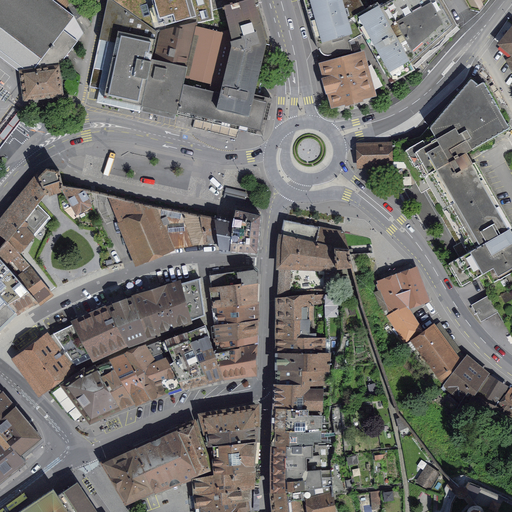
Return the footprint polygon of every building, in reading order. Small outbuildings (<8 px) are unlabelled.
[(0,0),(0,50),(23,68),(23,73),(56,68),(91,24),(77,0),(0,0)] [(158,32),(109,0),(87,102),(178,121),(180,113),(266,134),(272,100),(262,98),(271,47),(261,0),(257,0),(232,7),(238,41),(230,43),(232,34),(198,26),(158,32)] [(158,32),(198,26),(214,23),(212,14),(232,7),(230,0),(108,0),(109,0),(158,32)] [(328,46),(331,57),(352,51),(349,42),(353,40),(348,20),(364,11),(365,10),(359,0),(304,0),(318,49),(328,46)] [(391,0),(379,7),(412,66),(431,50),(457,25),(442,0),(391,0)] [(348,20),(353,40),(364,34),(392,83),(414,70),(412,66),(379,7),(377,3),(365,10),(364,11),(348,20)] [(511,30),(499,45),(511,56),(511,30)] [(0,148),(10,135),(17,126),(29,110),(26,98),(23,73),(23,68),(0,50),(0,148)] [(361,56),(324,66),(335,103),(371,93),(361,56)] [(56,68),(23,73),(26,98),(60,93),(56,68)] [(430,128),(450,162),(456,172),(452,174),(453,175),(437,184),(440,189),(443,194),(442,195),(461,228),(480,261),(511,242),(511,233),(509,229),(511,228),(488,186),(474,162),(472,163),(466,153),(510,127),(483,82),(478,85),(471,79),(430,128)] [(450,162),(430,128),(426,132),(422,138),(423,140),(412,145),(408,137),(395,141),(395,145),(390,145),(390,160),(411,160),(414,167),(412,168),(418,179),(450,162)] [(390,144),(361,145),(362,165),(389,165),(390,164),(390,160),(390,145),(390,144)] [(488,295),(498,312),(511,337),(511,331),(507,322),(500,311),(499,311),(497,308),(498,307),(492,297),(491,297),(489,294),(491,293),(486,285),(504,275),(511,289),(511,275),(511,274),(511,273),(510,269),(508,269),(503,261),(511,256),(511,242),(480,261),(461,228),(442,195),(443,194),(440,189),(437,184),(453,175),(452,174),(456,172),(450,162),(418,179),(416,181),(422,191),(427,189),(453,233),(464,254),(465,253),(466,254),(467,253),(474,264),(472,265),(475,269),(476,269),(480,275),(477,277),(488,295)] [(45,193),(46,195),(50,193),(58,190),(64,189),(64,188),(59,171),(46,168),(38,177),(45,193)] [(0,222),(0,247),(6,239),(8,240),(45,193),(38,177),(0,222)] [(64,188),(64,189),(77,212),(91,204),(84,192),(64,188)] [(153,207),(110,198),(136,260),(137,260),(171,247),(153,207)] [(38,205),(9,242),(18,252),(29,239),(26,236),(30,232),(33,235),(50,216),(38,205)] [(174,247),(204,242),(201,217),(156,208),(174,247)] [(261,215),(236,209),(233,222),(231,243),(230,251),(258,253),(258,251),(258,245),(259,245),(259,243),(258,243),(261,215)] [(204,242),(219,241),(216,220),(201,217),(204,242)] [(216,217),(216,220),(219,241),(220,250),(230,251),(231,243),(233,222),(216,217)] [(279,283),(278,295),(289,294),(290,265),(328,267),(327,286),(328,286),(328,288),(326,288),(325,288),(325,290),(332,290),(333,278),(334,278),(335,277),(335,276),(336,275),(336,274),(336,273),(336,271),(336,267),(335,267),(334,248),(317,243),(320,228),(285,221),(281,239),(280,253),(280,265),(279,283)] [(320,228),(317,243),(334,248),(349,249),(344,233),(344,232),(340,231),(320,228)] [(0,258),(10,269),(37,301),(38,302),(51,292),(18,252),(9,242),(8,240),(6,239),(0,247),(0,258)] [(352,264),(349,249),(334,248),(335,267),(336,267),(339,266),(339,265),(349,264),(352,264)] [(511,256),(503,261),(508,269),(510,269),(511,273),(511,274),(511,275),(511,256)] [(0,278),(10,269),(0,258),(0,278)] [(21,281),(10,269),(0,278),(0,292),(17,312),(37,301),(21,281)] [(254,283),(257,283),(257,272),(253,269),(237,271),(209,275),(211,290),(254,283)] [(404,306),(425,298),(415,271),(377,285),(378,288),(383,286),(389,300),(390,300),(393,310),(404,306)] [(511,289),(504,275),(486,285),(491,293),(489,294),(491,297),(492,297),(498,307),(497,308),(499,311),(500,311),(511,331),(511,289)] [(200,278),(179,284),(189,321),(205,315),(200,278)] [(242,303),(255,303),(256,302),(257,283),(254,283),(211,290),(214,307),(233,305),(242,303)] [(179,284),(133,298),(146,337),(189,321),(179,284)] [(0,327),(16,313),(17,312),(0,292),(0,327)] [(315,295),(315,302),(325,302),(326,293),(315,295)] [(312,295),(278,297),(278,318),(309,319),(313,319),(313,302),(311,303),(312,295)] [(481,322),(498,312),(488,295),(471,305),(481,322)] [(121,303),(108,308),(128,344),(146,337),(133,298),(121,303)] [(255,320),(255,303),(242,303),(233,305),(214,307),(212,307),(215,324),(255,320)] [(390,314),(405,340),(420,331),(404,306),(390,314)] [(108,308),(74,323),(93,357),(128,344),(108,308)] [(309,319),(278,318),(278,338),(284,338),(295,338),(302,339),(315,339),(315,333),(308,333),(309,319)] [(228,339),(255,334),(255,320),(215,324),(213,325),(214,341),(217,341),(220,340),(228,339)] [(74,323),(54,333),(75,365),(93,357),(74,323)] [(186,333),(207,380),(217,377),(222,376),(213,350),(205,325),(186,333)] [(459,364),(433,328),(416,341),(446,382),(459,364)] [(54,333),(47,336),(70,369),(75,365),(54,333)] [(186,333),(162,342),(165,351),(171,349),(176,361),(171,364),(176,372),(182,387),(194,383),(207,380),(186,333)] [(255,342),(255,334),(228,339),(220,340),(217,341),(217,347),(221,348),(255,342)] [(47,336),(16,359),(40,391),(70,369),(47,336)] [(284,338),(278,338),(278,353),(286,353),(293,353),(307,352),(325,353),(325,339),(315,339),(302,339),(295,338),(284,338)] [(125,355),(148,395),(158,391),(165,388),(167,392),(182,387),(176,372),(171,364),(167,358),(165,351),(162,342),(161,340),(139,348),(139,350),(125,355)] [(406,344),(412,351),(417,347),(411,340),(406,344)] [(254,373),(255,345),(221,351),(217,352),(217,350),(213,350),(222,376),(239,374),(254,373)] [(286,353),(278,353),(277,369),(296,369),(302,369),(326,370),(327,370),(328,364),(330,364),(330,363),(328,363),(329,352),(325,353),(307,352),(293,353),(286,353)] [(125,355),(110,361),(135,401),(142,399),(149,397),(148,395),(125,355)] [(465,357),(459,364),(446,382),(443,386),(461,402),(469,390),(474,395),(487,376),(465,357)] [(110,361),(96,366),(120,407),(135,401),(110,361)] [(83,370),(63,384),(76,401),(90,420),(117,408),(120,407),(96,366),(85,372),(83,370)] [(277,369),(277,384),(287,384),(308,384),(308,385),(325,385),(326,370),(302,369),(296,369),(277,369)] [(497,382),(488,377),(472,404),(473,404),(468,412),(464,410),(463,413),(488,428),(495,417),(491,415),(497,406),(496,405),(506,388),(497,382)] [(287,384),(277,384),(276,408),(320,409),(321,391),(307,391),(308,385),(308,384),(287,384)] [(511,391),(509,390),(497,406),(511,417),(511,391)] [(41,436),(15,405),(12,408),(0,394),(0,480),(9,473),(25,460),(20,454),(41,436)] [(256,426),(255,407),(203,415),(203,417),(198,418),(198,420),(201,429),(205,430),(206,434),(256,426)] [(320,409),(276,408),(275,430),(304,430),(326,430),(326,429),(324,429),(324,417),(325,417),(324,408),(320,409)] [(185,426),(177,430),(197,475),(198,474),(211,469),(194,422),(185,426)] [(256,426),(206,434),(203,435),(207,446),(212,445),(213,445),(255,440),(255,433),(256,426)] [(304,430),(275,430),(274,445),(298,445),(302,444),(332,444),(332,443),(334,443),(333,429),(330,430),(328,430),(326,430),(304,430)] [(156,439),(134,449),(154,489),(154,490),(197,475),(177,430),(156,439)] [(254,455),(255,440),(213,445),(212,445),(207,446),(209,449),(214,449),(216,470),(216,473),(252,469),(254,455)] [(298,445),(274,445),(273,491),(309,489),(330,485),(332,485),(329,458),(331,458),(334,443),(332,444),(302,444),(298,445)] [(134,449),(104,463),(107,469),(126,501),(154,489),(134,449)] [(438,474),(428,467),(419,481),(429,488),(438,474)] [(251,488),(252,469),(216,473),(217,476),(214,476),(209,477),(208,475),(204,476),(204,477),(195,479),(195,481),(195,495),(198,494),(210,492),(239,487),(245,487),(245,488),(246,488),(251,488)] [(96,511),(77,482),(58,495),(70,511),(96,511)] [(383,502),(382,482),(372,482),(373,502),(383,502)] [(309,489),(273,491),(272,491),(274,511),(335,511),(333,493),(332,485),(330,485),(309,489)] [(247,499),(246,488),(245,488),(245,487),(239,487),(210,492),(198,494),(195,495),(193,495),(195,507),(199,507),(216,503),(246,499),(247,499)] [(477,491),(476,489),(474,487),(472,487),(470,487),(468,489),(466,490),(466,493),(466,495),(467,497),(469,498),(472,499),(474,498),(476,497),(477,495),(478,493),(477,491)] [(70,511),(58,495),(53,488),(17,511),(70,511)] [(243,511),(247,511),(246,499),(216,503),(199,507),(198,511),(243,511)]
